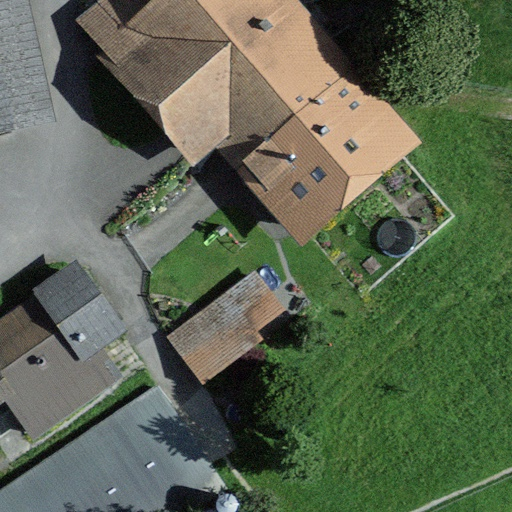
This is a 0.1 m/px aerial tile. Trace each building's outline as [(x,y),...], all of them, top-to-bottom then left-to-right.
[(386,151),(330,87),(327,90),(250,0),(106,0),(81,22),(170,124),(176,119),(200,146),(233,117),(260,148),(254,154),(310,218),(386,151)] [(0,125),(12,123),(0,67),(0,125)] [(118,339),(84,282),(0,331),(0,386),(30,438),(103,394),(83,359),(118,339)] [(226,302),(172,339),(197,377),(251,339),(226,302)] [(158,387),(0,492),(0,511),(194,511),(227,490),(158,387)]
